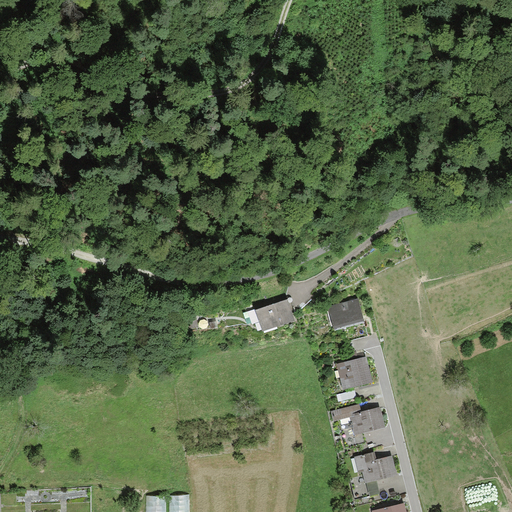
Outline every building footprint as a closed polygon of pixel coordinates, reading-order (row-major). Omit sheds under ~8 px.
[(334,330),(363,323),(357,300),(328,307),(334,330)] [(264,335),(296,323),(288,303),(286,303),(256,315),(264,335)] [(343,392),(372,385),(366,359),(336,366),(343,392)] [(355,392),(341,395),(342,401),(356,398),(355,392)] [(365,436),(386,431),(380,408),(363,412),(361,403),(330,411),(333,423),(349,419),(352,430),(342,432),(346,448),(367,443),(365,436)] [(356,499),(370,496),(370,497),(379,495),(376,483),(397,478),(391,457),(378,461),(375,452),(355,457),(360,477),(350,479),(356,499)] [(166,511),(167,498),(148,497),(147,511),(166,511)] [(170,511),(190,511),(190,497),(171,497),(170,511)]
